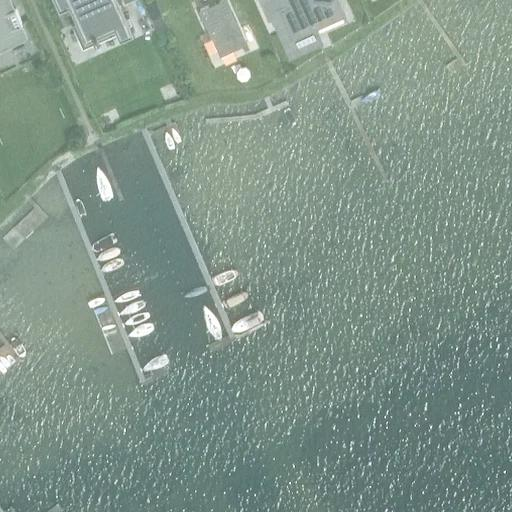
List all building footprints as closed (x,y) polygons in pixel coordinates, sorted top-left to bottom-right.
[(12,10),(7,0),(0,0),(0,47),(24,37),(18,25),(22,23),(15,8),(12,10)] [(117,0),(53,0),(61,15),(70,11),(86,46),(95,42),(98,47),(101,45),(99,40),(116,32),(120,40),(133,34),(117,0)] [(169,27),(156,0),(145,6),(158,32),(169,27)] [(219,0),(200,9),(220,54),(247,42),(227,0),(219,0)] [(262,0),(269,15),(280,10),(284,18),(277,22),(278,25),(286,22),(292,35),(343,12),(337,0),(262,0)]
